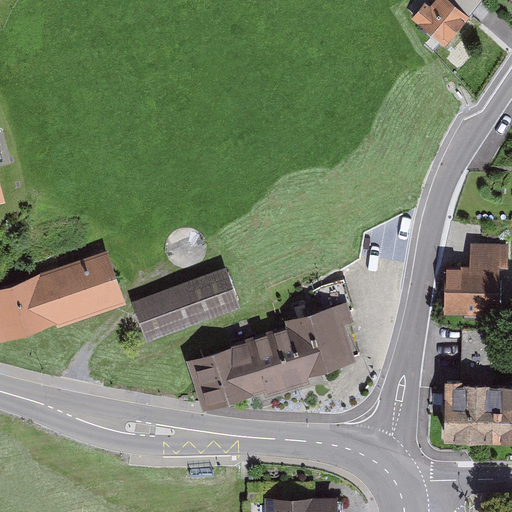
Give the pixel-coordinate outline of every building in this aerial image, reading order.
[(492,0),(439,0),(424,19),(455,45),(492,0)] [(473,247),(472,275),(449,275),(448,312),(505,313),(506,248),(473,247)] [(102,256),(0,288),(0,303),(9,333),(115,299),(102,256)] [(225,268),(137,300),(149,333),(237,302),(225,268)] [(290,327),(197,362),(215,411),(264,392),(273,389),(277,398),(368,364),(344,301),(288,321),(290,327)] [(511,389),(448,389),(447,442),(511,443),(511,389)] [(351,511),(351,495),(274,499),(274,511),(351,511)]
